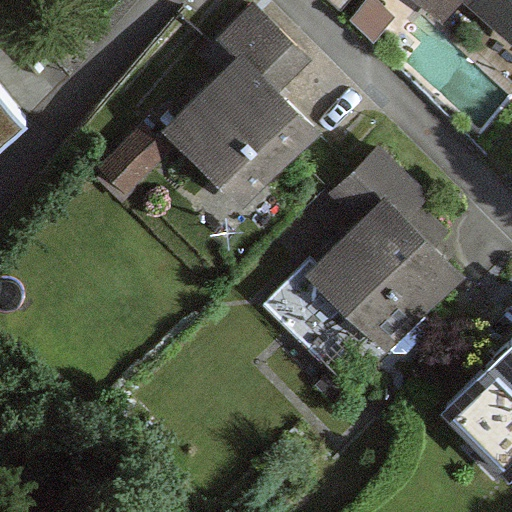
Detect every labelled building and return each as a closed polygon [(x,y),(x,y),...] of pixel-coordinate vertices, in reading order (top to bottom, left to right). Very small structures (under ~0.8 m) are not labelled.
[(377,0),(363,0),(349,14),(372,37),(393,16),(377,0)] [(511,37),(511,0),(422,0),(442,18),(458,0),(467,0),(511,39),(511,37)] [(317,128),(276,87),(307,56),(253,2),(203,52),(222,72),(166,128),(240,203),(317,128)] [(26,101),(0,70),(0,122),(0,123),(26,101)] [(172,151),(144,122),(100,166),(127,194),(172,151)] [(383,350),(462,271),(404,215),(428,191),(378,141),(329,190),(358,219),(305,272),(383,350)] [(511,331),(437,406),(510,479),(511,477),(511,331)]
